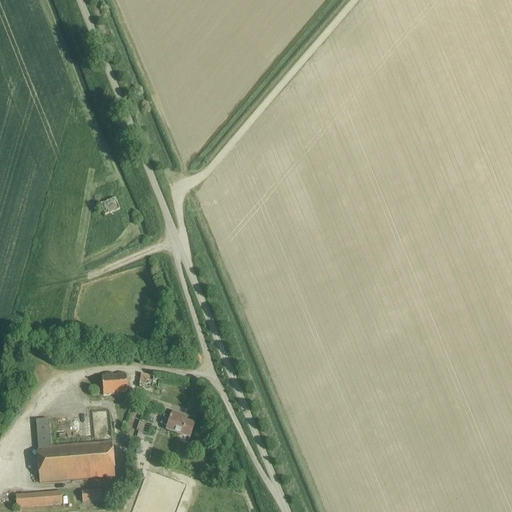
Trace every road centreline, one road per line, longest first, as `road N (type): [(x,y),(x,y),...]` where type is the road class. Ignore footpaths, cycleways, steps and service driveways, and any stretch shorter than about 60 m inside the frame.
road 1 (unclassified): [(284,511),(79,0)]
road 2 (track): [(179,247),(178,192),(207,171),(354,0)]
